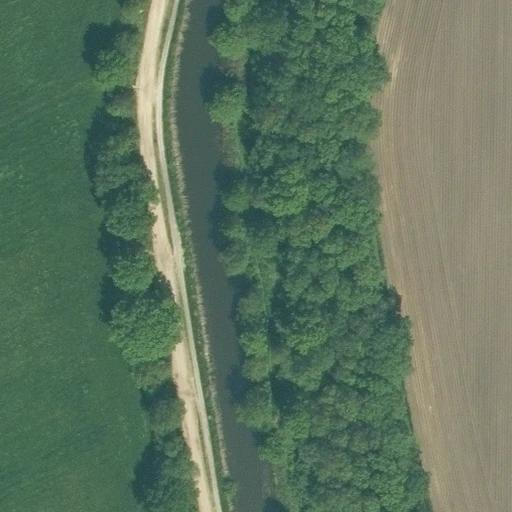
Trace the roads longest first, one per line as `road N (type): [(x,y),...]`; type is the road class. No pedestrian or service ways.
road 1 (track): [(246,0),(233,138),(278,462),(295,511)]
road 2 (track): [(154,0),(142,117),(203,511)]
